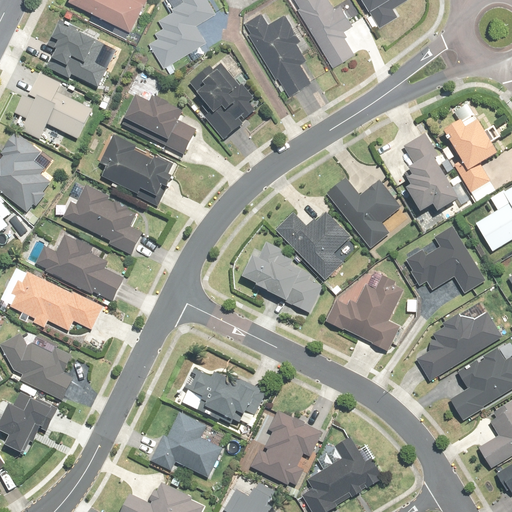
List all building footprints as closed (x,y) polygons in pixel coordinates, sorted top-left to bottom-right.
[(65,0),(66,0),(129,31),(143,0),(65,0)] [(196,27),(215,15),(205,0),(182,0),(183,1),(171,9),(172,12),(158,21),(162,29),(155,34),(158,39),(148,45),(163,67),(205,41),(196,27)] [(294,0),(300,9),(297,11),(331,68),(353,55),(343,39),(347,37),(344,32),(353,26),(340,6),(332,10),(326,0),(294,0)] [(359,0),(366,9),(361,13),(373,32),(397,17),(392,9),(406,0),(359,0)] [(238,25),(283,102),(316,83),(304,63),(316,57),(289,11),(269,22),(262,11),(238,25)] [(68,81),(71,76),(97,88),(109,63),(98,58),(103,46),(66,27),(64,31),(55,26),(48,40),(55,43),(51,50),(54,51),(49,61),(58,65),(54,73),(68,81)] [(239,87),(220,65),(212,72),(208,68),(189,84),(196,92),(193,94),(210,114),(204,119),(222,141),(241,124),(240,123),(255,110),(248,103),(254,98),(242,84),(239,87)] [(38,141),(46,125),(76,140),(93,106),(59,89),(60,86),(39,75),(27,99),(21,96),(12,114),(26,120),(20,132),(38,141)] [(133,98),(122,121),(161,140),(159,144),(182,155),(194,131),(176,122),(180,113),(150,99),(147,105),(133,98)] [(473,116),(467,106),(453,114),(458,123),(442,132),(459,163),(454,167),(469,193),(488,182),(478,165),(493,156),(471,117),(473,116)] [(0,192),(26,213),(32,205),(34,207),(44,194),(41,191),(52,177),(46,171),(54,161),(42,151),(40,154),(14,134),(3,148),(4,149),(0,154),(3,156),(0,159),(0,192)] [(137,195),(158,206),(178,165),(158,155),(156,160),(135,150),(137,145),(113,134),(100,162),(106,165),(101,176),(138,193),(137,195)] [(448,149),(436,155),(426,136),(404,148),(413,165),(406,169),(410,177),(405,180),(409,187),(403,190),(416,214),(431,205),(435,212),(456,200),(438,168),(453,159),(448,149)] [(345,179),(325,195),(369,248),(388,233),(381,224),(400,208),(379,181),(359,197),(345,179)] [(70,203),(62,218),(109,242),(107,245),(130,256),(142,233),(130,227),(136,215),(128,211),(129,210),(108,199),(109,198),(86,186),(76,206),(70,203)] [(490,200),(497,211),(475,225),(492,252),(511,238),(511,187),(504,193),(503,192),(490,200)] [(292,214),(275,231),(323,281),(341,265),(333,256),(349,240),(324,214),(317,222),(314,220),(306,228),(292,214)] [(484,283),(451,228),(433,238),(439,248),(425,257),(421,252),(405,261),(412,272),(410,273),(418,288),(426,283),(431,292),(454,278),(464,295),(484,283)] [(46,269),(45,273),(92,296),(92,294),(112,303),(123,279),(104,270),(107,263),(90,255),(92,248),(65,235),(56,254),(43,247),(35,263),(46,269)] [(250,258),(239,279),(253,286),(252,288),(306,315),(321,287),(309,281),(312,277),(291,266),(294,262),(281,255),(283,252),(266,243),(257,261),(250,258)] [(68,328),(73,331),(77,321),(98,329),(108,307),(29,271),(24,280),(18,277),(12,292),(18,294),(12,306),(36,317),(33,322),(49,330),(53,321),(68,328)] [(381,276),(375,290),(365,286),(356,304),(349,301),(346,307),(335,302),(325,325),(341,332),(342,329),(372,343),(370,346),(387,354),(399,327),(387,322),(402,291),(393,287),(395,283),(381,276)] [(471,324),(466,315),(458,320),(456,316),(441,325),(444,329),(432,336),(435,339),(424,346),(429,353),(415,361),(429,382),(502,338),(488,314),(471,324)] [(0,344),(0,348),(12,371),(22,376),(19,382),(60,402),(71,379),(62,375),(71,357),(55,349),(52,355),(29,344),(26,345),(20,334),(0,344)] [(461,421),(511,390),(511,363),(510,359),(504,363),(496,351),(482,359),(483,361),(478,364),(476,360),(456,373),(466,390),(449,401),(461,421)] [(233,419),(236,421),(242,409),(252,414),(266,386),(229,368),(224,377),(192,362),(177,393),(233,419)] [(12,408),(5,405),(0,416),(0,433),(7,436),(2,447),(22,456),(28,442),(32,443),(38,430),(46,433),(56,409),(19,392),(12,408)] [(490,470),(511,456),(511,400),(490,413),(495,420),(489,424),(497,437),(477,449),(490,470)] [(322,435),(278,412),(267,432),(272,434),(264,449),(266,451),(264,454),(258,451),(249,468),(287,488),(290,482),(296,485),(302,472),(296,468),(303,455),(310,458),(322,435)] [(170,472),(174,463),(209,479),(222,449),(219,447),(223,438),(210,431),(205,441),(198,438),(203,427),(178,415),(167,439),(161,436),(149,462),(170,472)] [(334,448),(341,460),(307,480),(312,490),(301,496),(310,511),(329,511),(380,482),(376,477),(380,475),(371,460),(374,459),(367,447),(358,452),(350,439),(334,448)] [(511,464),(493,475),(500,486),(503,483),(511,497),(511,496),(511,464)] [(222,511),(284,511),(285,511),(271,504),(278,490),(260,481),(255,492),(244,486),(239,496),(233,492),(222,511)] [(128,496),(120,511),(199,511),(201,508),(189,502),(191,499),(161,484),(157,493),(153,491),(146,504),(128,496)]
